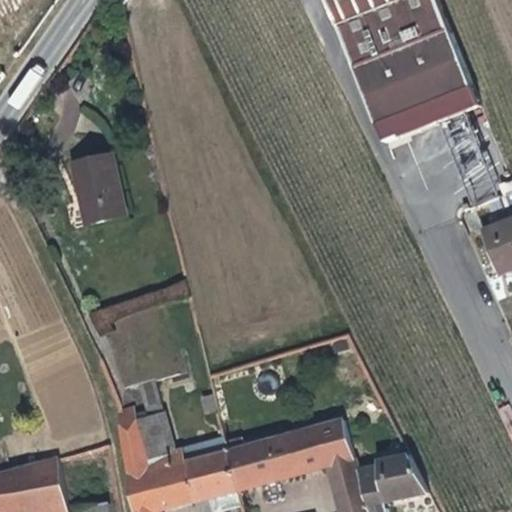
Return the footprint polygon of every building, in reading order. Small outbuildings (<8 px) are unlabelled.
[(382,146),(398,140),(392,123),(470,92),(433,0),(324,0),(357,81),(382,146)] [(392,123),(398,140),(399,141),(477,109),(470,92),(392,123)] [(111,160),(70,168),(82,228),(124,219),(111,160)] [(496,280),(511,274),(511,223),(479,236),(496,280)] [(125,391),(138,387),(152,384),(175,378),(167,348),(160,351),(147,358),(139,360),(117,360),(125,391)] [(138,387),(146,417),(159,412),(152,384),(138,387)] [(165,511),(202,502),(232,495),(221,455),(217,439),(173,450),(174,454),(159,459),(162,471),(147,475),(134,422),(131,410),(116,413),(132,511),(165,511)] [(174,454),(173,450),(162,411),(159,412),(146,417),(134,422),(147,475),(162,471),(159,459),(174,454)] [(366,511),(357,476),(341,423),(221,455),(232,495),(316,472),(319,481),(326,479),(334,511),(366,511)] [(366,511),(383,511),(383,505),(426,496),(407,458),(376,466),(377,471),(357,476),(366,511)] [(0,511),(68,511),(58,462),(0,478),(0,511)] [(222,511),(235,509),(232,495),(202,502),(204,511),(222,511)]
